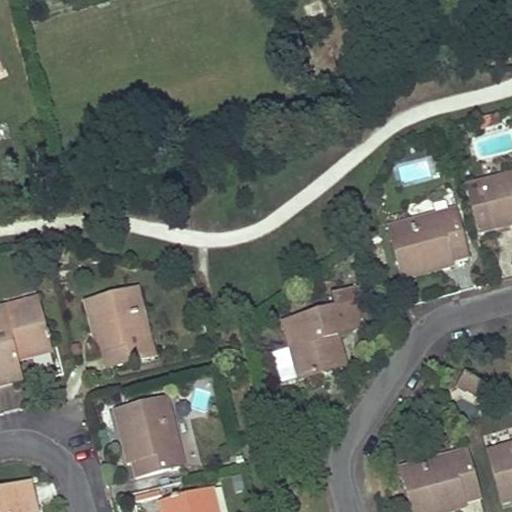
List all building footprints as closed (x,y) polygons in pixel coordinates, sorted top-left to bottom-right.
[(479,119),(482,130),(500,125),(497,114),(479,119)] [(484,166),(487,180),(507,175),(504,161),(484,166)] [(476,229),(499,223),(511,219),(511,173),(507,175),(487,180),(480,182),(482,190),(467,194),(476,229)] [(480,182),(465,186),(467,194),(482,190),(480,182)] [(430,272),(429,270),(429,267),(452,261),(467,257),(454,209),(389,227),(403,278),(430,272)] [(511,219),(499,223),(476,229),(477,234),(511,224),(511,219)] [(429,270),(430,272),(454,266),(452,261),(429,267),(429,270)] [(361,329),(359,319),(354,302),(361,300),(357,288),(332,295),(335,308),(283,324),(290,350),(297,378),(298,380),(341,367),(334,337),(338,336),(361,329)] [(103,353),(108,369),(155,357),(139,290),(86,304),(93,331),(97,330),(103,353)] [(50,353),(36,299),(8,307),(9,315),(0,317),(0,386),(22,380),(17,362),(50,353)] [(354,302),(359,319),(365,317),(361,300),(354,302)] [(8,307),(0,309),(0,317),(9,315),(8,307)] [(97,330),(93,331),(99,354),(103,353),(97,330)] [(334,337),(341,367),(346,366),(338,336),(334,337)] [(297,378),(290,350),(274,354),(282,382),(297,378)] [(465,373),(459,387),(482,398),(488,385),(465,373)] [(133,461),(135,469),(137,478),(185,465),(168,399),(116,413),(123,440),(127,438),(133,461)] [(127,438),(123,440),(129,462),(133,461),(127,438)] [(511,501),(511,446),(489,453),(503,504),(511,501)] [(441,511),(441,509),(452,506),(463,503),(479,498),(466,451),(401,470),(413,511),(441,511)] [(37,511),(37,506),(31,483),(22,485),(0,490),(0,511),(37,511)] [(227,511),(221,489),(160,505),(161,511),(227,511)] [(441,509),(441,511),(450,511),(464,508),(463,503),(452,506),(441,509)]
